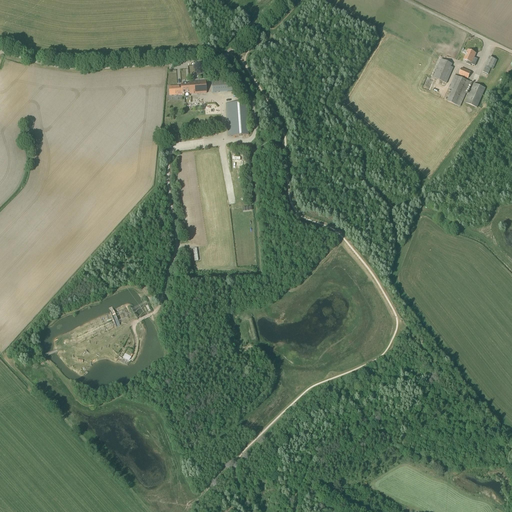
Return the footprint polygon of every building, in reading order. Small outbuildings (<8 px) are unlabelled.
[(468,50),(464,60),(468,61),(467,64),(470,66),(471,64),(475,66),(475,64),(472,62),(474,58),(476,54),(468,50)] [(489,68),(493,70),(497,60),(490,57),(485,66),(483,73),(487,75),(489,68)] [(446,84),(453,68),(451,67),(452,64),(441,59),(433,78),(446,84)] [(468,79),(471,72),(462,68),(459,75),(468,79)] [(462,102),(470,82),(454,75),(449,88),(452,90),(447,101),(460,107),(462,102)] [(212,93),(232,91),(232,79),(211,80),(212,93)] [(436,81),(429,79),(425,88),(431,91),(436,81)] [(175,87),(169,87),(170,96),(175,95),(184,95),(184,93),(190,93),(190,95),(206,94),(206,81),(189,82),(189,84),(181,84),(181,86),(175,87)] [(477,108),(485,89),(476,84),(474,84),(466,103),(477,108)] [(228,137),(238,136),(249,135),(246,102),(226,103),(228,137)]
